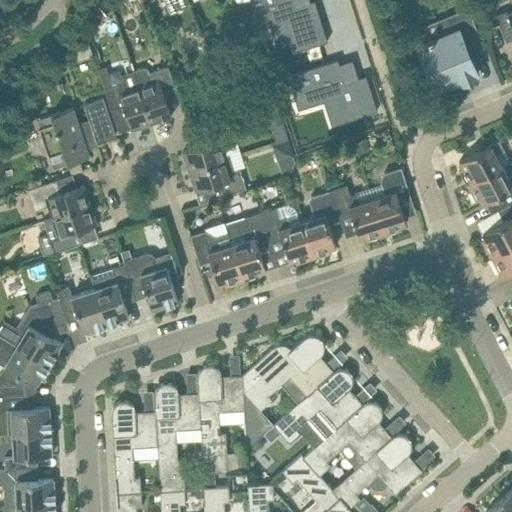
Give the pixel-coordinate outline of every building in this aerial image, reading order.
[(247,0),(237,3),(250,37),(285,26),(293,53),(326,43),(314,2),(294,8),(292,0),(247,0)] [(90,12),(97,21),(106,14),(99,5),(90,12)] [(511,11),(508,13),(506,9),(495,14),(499,22),(506,40),(511,37),(511,11)] [(433,38),(432,36),(427,37),(428,40),(418,44),(436,88),(476,72),(466,47),(480,41),(481,42),(482,41),(470,14),(439,27),(442,34),(433,38)] [(324,62),(287,74),(298,108),(335,97),(343,121),(377,110),(366,75),(345,81),(338,58),(324,62)] [(147,72),(150,81),(138,85),(151,123),(171,116),(163,91),(175,87),(168,65),(147,72)] [(104,87),(111,108),(123,104),(131,129),(151,123),(138,85),(127,89),(124,80),(104,87)] [(73,106),(37,118),(39,126),(38,127),(48,156),(49,155),(53,167),(89,155),(85,142),(96,139),(96,141),(115,134),(109,115),(103,96),(84,103),(89,119),(78,123),(73,106)] [(223,123),(204,129),(208,142),(183,151),(189,170),(227,158),(223,146),(232,144),(226,126),(223,123)] [(499,139),(459,160),(462,165),(459,167),(468,183),(501,165),(495,154),(504,149),(499,139)] [(195,191),(202,189),(221,182),(225,194),(246,188),(239,168),(231,170),(227,158),(189,170),(195,191)] [(479,198),(482,203),(508,190),(511,197),(511,174),(508,177),(501,165),(468,183),(476,200),(479,198)] [(380,179),(384,193),(372,197),(384,234),(402,228),(400,225),(406,223),(397,195),(409,191),(401,166),(385,171),(380,179)] [(35,186),(27,188),(34,209),(48,205),(52,217),(90,204),(83,184),(58,193),(54,179),(35,186)] [(357,192),(350,194),(346,183),(330,188),(339,214),(350,210),(359,238),(365,236),(366,239),(384,234),(372,197),(360,201),(357,192)] [(327,218),(339,214),(330,188),(315,194),(310,195),(307,201),(312,216),(302,220),(311,249),(313,256),(331,251),(330,247),(336,245),(327,218)] [(508,218),(482,232),(485,237),(482,238),(491,255),(511,243),(511,201),(502,207),(508,218)] [(48,233),(38,237),(44,254),(54,251),(57,251),(75,244),(71,232),(97,224),(90,204),(52,217),(44,219),(48,233)] [(286,214),(279,217),(276,206),(260,211),(268,237),(280,233),(289,261),(295,259),(296,262),(313,256),(302,220),(289,224),(286,214)] [(225,223),(227,230),(243,279),(261,273),(260,270),(265,268),(256,240),(268,237),(260,211),(225,223)] [(210,255),(219,283),(224,282),(225,285),(243,279),(227,230),(216,234),(205,229),(190,234),(198,259),(210,255)] [(503,270),(505,275),(511,271),(511,243),(491,255),(499,271),(503,270)] [(124,263),(90,273),(94,287),(106,323),(108,323),(108,324),(117,321),(117,320),(129,316),(122,295),(133,291),(126,267),(124,263)] [(166,264),(140,273),(137,263),(126,267),(133,291),(145,288),(151,309),(166,304),(166,305),(175,303),(174,301),(178,300),(166,264)] [(57,289),(59,296),(65,313),(76,310),(83,331),(95,327),(95,328),(104,325),(104,324),(106,323),(94,287),(72,295),(69,285),(57,289)] [(59,296),(32,305),(18,328),(23,333),(17,343),(49,363),(50,361),(51,361),(56,354),(55,353),(61,342),(49,334),(55,324),(67,320),(65,313),(59,296)] [(49,363),(17,343),(0,333),(0,361),(4,364),(37,383),(43,373),(44,373),(49,365),(48,365),(49,363)] [(307,335),(305,336),(243,390),(260,409),(272,398),(268,394),(290,375),(306,393),(333,369),(320,355),(321,353),(323,350),(323,349),(323,348),(324,346),(324,345),(323,344),(323,343),(323,341),(322,340),(321,338),(319,336),(317,335),(315,334),(313,334),(311,334),(309,334),(307,335)] [(197,374),(197,376),(198,391),(200,427),(203,471),(214,471),(228,470),(226,431),(220,431),(219,410),(245,409),(243,390),(242,373),(221,374),(221,373),(220,371),(220,370),(219,369),(218,368),(217,366),(216,365),(213,364),(212,364),(210,363),(209,363),(206,364),(204,365),(202,366),(200,368),(199,370),(198,372),(198,373),(197,374)] [(289,442),(301,431),(297,427),(319,408),(335,426),(362,402),(349,387),(350,386),(351,384),(352,382),(352,381),(353,380),(353,378),(353,377),(352,375),(352,374),(351,373),(350,371),(350,370),(348,369),(347,368),(345,367),(342,367),(339,367),(338,367),(335,368),(334,369),(333,369),(306,393),(273,423),(289,442)] [(187,390),(196,390),(195,370),(186,370),(187,390)] [(154,392),(154,393),(155,409),(157,445),(159,489),(185,487),(183,457),(178,458),(176,428),(200,427),(198,391),(178,393),(178,391),(178,390),(177,388),(176,386),(174,384),(172,383),(170,382),(168,382),(166,381),(163,382),(161,383),(160,383),(158,385),(156,387),(155,389),(155,391),(154,392)] [(18,383),(0,384),(0,397),(1,397),(19,396),(18,383)] [(144,389),(143,408),(153,408),(153,389),(144,389)] [(0,432),(12,432),(50,430),(50,428),(51,428),(51,418),(50,419),(49,406),(27,407),(26,395),(19,396),(1,397),(0,397),(0,432)] [(111,409),(111,410),(111,412),(116,492),(140,490),(140,475),(134,475),(133,446),(157,445),(155,409),(135,411),(135,409),(135,408),(134,406),(133,405),(132,403),(130,401),(128,400),(127,400),(124,399),(123,399),(121,399),(119,400),(117,401),(116,402),(115,403),(113,405),(112,406),(112,408),(111,409)] [(364,401),(362,402),(335,426),(303,455),(320,474),(330,464),(327,460),(339,449),(355,467),(391,435),(378,420),(379,419),(380,418),(381,416),(382,414),(382,413),(382,412),(382,411),(382,409),(382,408),(381,407),(380,405),(379,403),(377,402),(375,400),(373,400),(370,399),(368,400),(366,400),(364,401)] [(50,430),(12,432),(14,456),(4,456),(5,469),(30,467),(30,455),(52,454),(51,441),(52,441),(52,432),(50,432),(50,430)] [(392,433),(391,435),(355,467),(332,488),(349,507),(359,497),(356,493),(378,473),(395,493),(421,469),(407,453),(409,451),(410,449),(411,448),(411,447),(411,446),(411,444),(411,443),(410,440),(410,439),(409,438),(409,437),(408,436),(407,434),(404,433),(402,432),(400,432),(397,432),(395,432),(392,433)] [(237,470),(247,469),(246,451),(237,452),(237,470)] [(292,481),(296,477),(316,499),(301,511),(353,511),(349,507),(332,488),(320,474),(303,455),(301,452),(282,469),(292,481)] [(0,483),(1,484),(3,486),(5,505),(54,502),(54,500),(56,500),(55,490),(54,491),(53,478),(31,479),(30,467),(5,469),(0,468),(0,483)] [(229,485),(214,485),(214,471),(203,471),(204,511),(224,511),(224,500),(230,500),(229,485)] [(248,484),(249,511),(268,511),(268,498),(273,498),(272,482),(248,484)] [(185,487),(159,489),(160,511),(180,511),(180,503),(186,503),(185,487)] [(511,487),(501,497),(511,509),(511,487)] [(141,505),(140,490),(116,492),(116,511),(135,511),(136,505),(141,505)] [(511,511),(511,509),(501,497),(486,511),(511,511)] [(54,502),(5,505),(5,511),(56,511),(56,504),(54,504),(54,502)]
